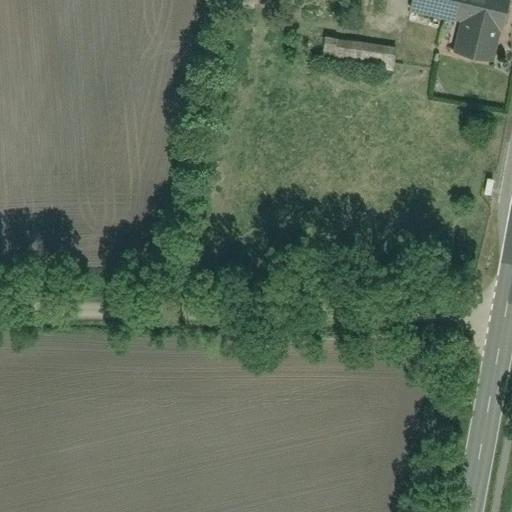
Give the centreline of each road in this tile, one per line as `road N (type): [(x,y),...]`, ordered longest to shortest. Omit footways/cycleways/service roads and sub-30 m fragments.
road 1 (unclassified): [(504,314),(0,299)]
road 2 (primary): [(467,511),(504,314)]
